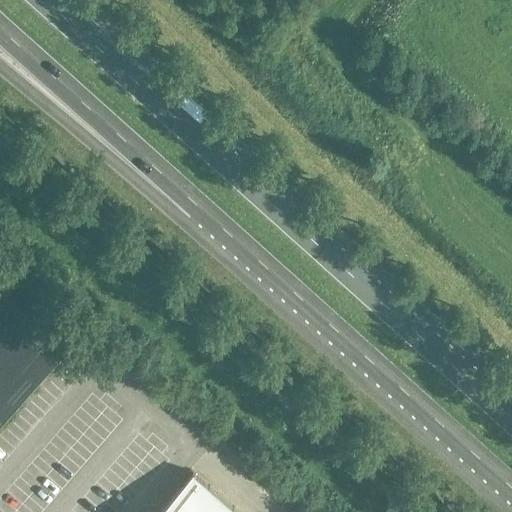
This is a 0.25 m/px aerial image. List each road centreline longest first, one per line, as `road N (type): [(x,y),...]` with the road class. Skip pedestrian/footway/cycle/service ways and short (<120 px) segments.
road 1 (trunk): [(511,420),(169,112)]
road 2 (trunk): [(220,233),(511,490)]
road 3 (trunk): [(0,22),(220,233)]
road 4 (trunk): [(0,64),(137,177),(220,233)]
road 5 (trunk): [(169,112),(43,0)]
road 6 (trunk): [(169,112),(81,0)]
